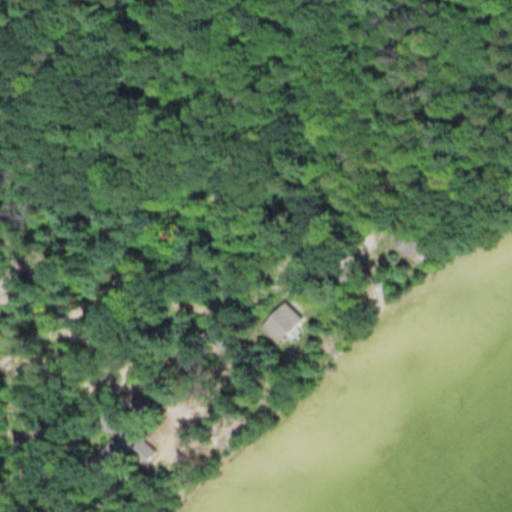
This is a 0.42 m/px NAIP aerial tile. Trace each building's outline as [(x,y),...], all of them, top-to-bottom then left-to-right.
[(405,256),(421,241),(408,228),(392,243),(405,256)] [(261,322),(272,339),(299,321),(288,305),(261,322)] [(230,348),(233,332),(209,326),(205,342),(230,348)] [(182,364),(194,375),(207,360),(196,350),(182,364)] [(155,453),(110,411),(98,424),(114,439),(91,462),(107,477),(126,456),(140,469),(155,453)]
